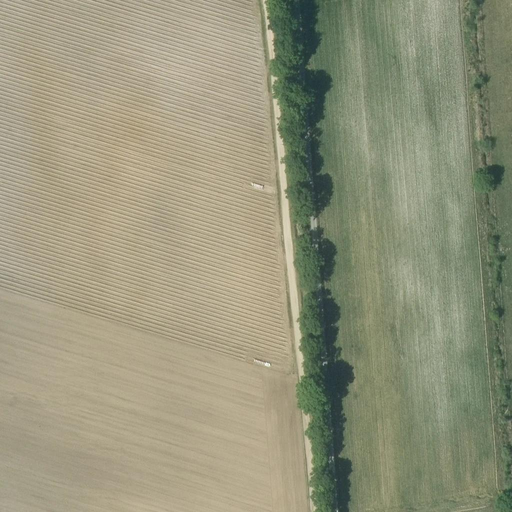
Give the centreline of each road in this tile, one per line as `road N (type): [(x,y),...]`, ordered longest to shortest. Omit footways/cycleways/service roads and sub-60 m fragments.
road 1 (track): [(290,0),(335,511)]
road 2 (track): [(314,511),(270,0)]
